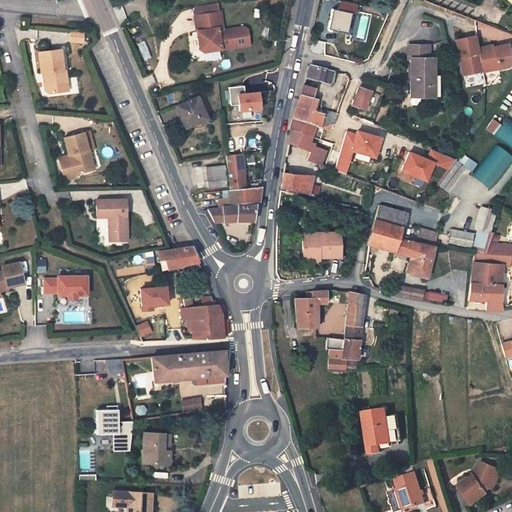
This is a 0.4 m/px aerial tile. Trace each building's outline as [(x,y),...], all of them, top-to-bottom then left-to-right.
[(219,0),(211,0),(194,2),(196,18),(200,18),(201,23),(197,23),(199,36),(204,39),(249,33),(247,17),(242,15),(222,17),(219,0)] [(337,0),(335,0),(330,30),(345,33),(349,12),(354,13),(356,4),(337,0)] [(321,9),(317,25),(328,27),(331,12),(321,9)] [(69,33),(69,43),(83,43),(83,33),(69,33)] [(58,35),(36,40),(40,60),(43,59),(44,65),(42,66),(46,82),(50,85),(66,81),(62,64),(66,63),(64,55),(61,55),(58,35)] [(465,75),(484,71),(479,48),(477,36),(458,39),(461,58),(464,57),(465,63),(463,63),(465,75)] [(490,46),(479,48),(484,71),(484,72),(511,66),(511,65),(511,55),(510,44),(495,47),(494,48),(494,49),(491,50),(490,46)] [(432,47),(411,46),(411,59),(414,59),(413,96),(436,96),(436,59),(431,59),(432,47)] [(203,53),(204,61),(219,59),(218,52),(203,53)] [(316,62),(312,74),(335,81),(339,67),(316,62)] [(295,114),(327,124),(337,123),(340,112),(330,110),(320,104),(322,98),(312,95),(315,85),(304,82),(295,114)] [(243,86),(228,86),(229,105),(237,105),(237,112),(259,111),(258,92),(243,92),(243,86)] [(197,88),(175,98),(184,118),(205,110),(197,88)] [(359,89),(355,106),(366,110),(370,93),(359,89)] [(313,160),(331,165),(333,155),(321,151),(321,149),(318,147),(327,124),(295,114),(293,122),(295,125),(290,147),(314,155),(313,160)] [(511,146),(511,122),(507,119),(496,135),(511,146)] [(79,127),(59,131),(62,149),(65,149),(66,152),(62,153),(61,150),(54,153),(59,174),(70,171),(70,169),(86,165),(81,146),(83,145),(83,144),(88,142),(84,125),(79,127)] [(347,174),(353,152),(377,158),(382,138),(359,131),(358,135),(347,132),(336,171),(347,174)] [(90,163),(85,144),(83,145),(81,146),(86,165),(90,163)] [(225,148),(228,182),(243,181),(240,147),(225,148)] [(511,163),(511,159),(496,147),(472,175),(490,190),(511,163)] [(427,182),(435,164),(448,170),(454,160),(432,150),(427,160),(410,153),(402,172),(427,182)] [(471,171),(476,164),(461,154),(441,188),(448,192),(464,167),(471,171)] [(223,158),(204,160),(206,181),(225,179),(223,158)] [(291,167),(288,182),(312,185),(315,172),(291,167)] [(243,181),(228,182),(228,188),(218,190),(218,200),(229,199),(229,196),(258,194),(261,194),(264,179),(258,179),(243,181)] [(122,193),(92,194),(93,211),(105,211),(105,216),(104,216),(105,236),(124,235),(122,193)] [(256,215),(258,197),(229,199),(218,200),(210,201),(215,213),(256,215)] [(376,210),(374,225),(384,227),(386,212),(376,210)] [(399,215),(386,212),(384,227),(397,229),(399,215)] [(374,225),(368,246),(410,254),(416,255),(417,242),(414,241),(397,237),(397,229),(384,227),(374,225)] [(417,226),(414,241),(417,242),(433,246),(436,230),(417,226)] [(471,248),(473,232),(449,229),(447,245),(471,248)] [(302,234),(304,254),(320,253),(321,256),(343,254),(340,230),(302,234)] [(191,238),(169,241),(152,244),(157,260),(198,254),(191,238)] [(502,309),(505,275),(500,274),(502,263),(510,265),(510,263),(511,248),(511,243),(490,241),(488,246),(484,258),(477,257),(470,300),(486,303),(485,309),(492,310),(502,312),(502,309)] [(429,273),(433,246),(417,242),(416,255),(414,271),(429,273)] [(0,270),(1,270),(2,274),(19,272),(16,253),(0,254),(0,270)] [(55,286),(65,286),(73,285),(83,284),(82,265),(53,267),(54,270),(40,271),(41,284),(55,283),(55,286)] [(139,309),(167,307),(166,287),(138,288),(139,309)] [(222,310),(215,295),(190,297),(189,289),(181,290),(182,297),(179,298),(179,310),(189,311),(192,331),(223,330),(223,328),(222,310)] [(434,302),(435,293),(420,290),(418,300),(434,302)] [(330,292),(303,291),(302,300),(294,300),(292,333),(313,334),(314,312),(323,312),(323,302),(329,303),(330,292)] [(366,294),(350,293),(345,345),(326,344),(325,353),(329,353),(328,371),(347,373),(348,358),(360,359),(366,294)] [(445,294),(440,294),(435,293),(434,302),(443,303),(445,294)] [(139,336),(150,333),(146,322),(136,325),(139,336)] [(511,338),(503,341),(508,354),(511,353),(511,338)] [(221,354),(149,357),(150,380),(188,379),(188,385),(192,388),(205,387),(205,379),(222,379),(221,354)] [(119,359),(99,362),(102,380),(123,376),(119,359)] [(222,387),(222,379),(205,379),(205,387),(222,387)] [(177,404),(178,417),(197,415),(196,402),(177,404)] [(396,406),(374,407),(377,448),(388,447),(387,439),(408,438),(407,413),(397,413),(396,406)] [(114,412),(93,409),(91,434),(112,436),(114,412)] [(163,432),(143,432),(143,466),(169,466),(169,455),(163,455),(163,432)] [(493,485),(498,483),(507,465),(489,456),(484,465),(486,466),(483,471),(482,469),(466,480),(479,499),(495,488),(493,485)] [(428,484),(423,465),(402,471),(410,502),(431,497),(431,500),(441,497),(437,482),(428,484)] [(511,467),(507,465),(498,483),(502,485),(511,467)] [(151,511),(152,494),(113,491),(112,507),(127,508),(126,511),(151,511)]
